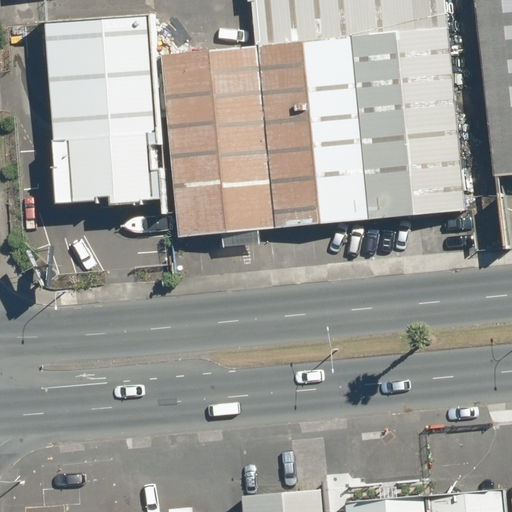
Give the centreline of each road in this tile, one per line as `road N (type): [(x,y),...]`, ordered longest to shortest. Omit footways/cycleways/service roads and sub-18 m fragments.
road 1 (primary): [(511,361),(0,404)]
road 2 (primary): [(0,326),(511,286)]
